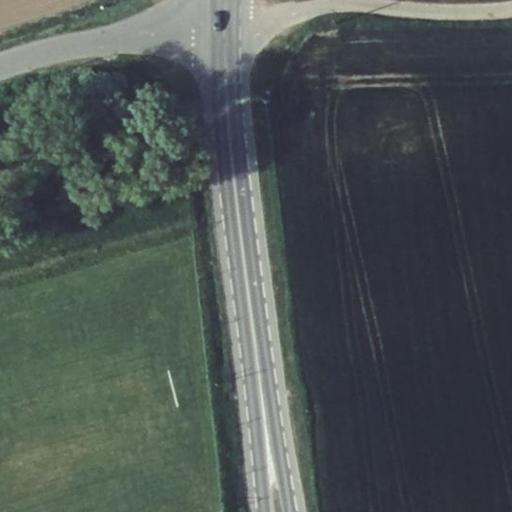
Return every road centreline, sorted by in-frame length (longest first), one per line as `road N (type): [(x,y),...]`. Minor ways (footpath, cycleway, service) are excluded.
road 1 (tertiary): [(224,26),(255,346)]
road 2 (unclassified): [(511,10),(335,4),(224,26)]
road 3 (residential): [(224,26),(53,50),(0,66)]
road 4 (tertiary): [(288,511),(255,346)]
road 5 (tertiary): [(255,346),(265,511)]
